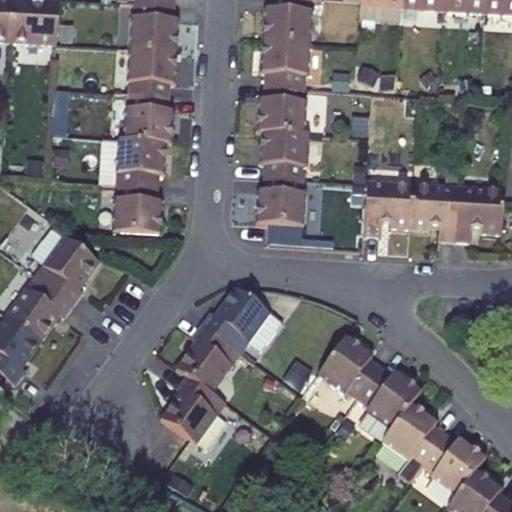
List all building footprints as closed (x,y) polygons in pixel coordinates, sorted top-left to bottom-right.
[(37,4),(17,3),(14,46),(60,48),(62,0),(46,0),(46,8),(37,7),(37,4)] [(139,0),(139,8),(178,10),(179,0),(139,0)] [(318,13),(318,0),(277,0),(277,11),(272,11),(270,42),(317,45),(319,13),(318,13)] [(365,0),(365,12),(404,14),(405,0),(365,0)] [(405,0),(404,14),(447,17),(447,0),(405,0)] [(447,0),(447,17),(488,19),(488,0),(447,0)] [(511,0),(488,0),(488,19),(511,20),(511,0)] [(0,45),(14,46),(17,3),(0,1),(0,45)] [(138,22),(135,21),(133,55),(181,57),(183,24),(178,24),(178,10),(139,8),(138,22)] [(316,75),(317,45),(270,42),(268,72),(273,73),(272,86),(313,89),(314,75),(316,75)] [(130,90),(133,90),(133,102),(173,105),(174,91),(179,92),(181,57),(133,55),(130,90)] [(314,103),(312,103),(313,89),(272,86),(271,100),(267,99),(265,132),(270,132),(312,135),(314,103)] [(132,115),(130,115),(128,145),(170,148),(175,148),(177,118),(172,117),(173,105),(133,102),(132,115)] [(313,168),(315,168),(317,135),(312,135),(270,132),(268,165),(272,165),(272,178),(313,181),(313,168)] [(123,173),(122,185),(163,188),(163,175),(168,175),(170,148),(128,145),(106,144),(105,171),(123,173)] [(105,171),(104,184),(122,185),(123,173),(105,171)] [(314,195),(312,195),(313,181),(272,178),(271,193),(266,192),(264,225),(275,226),(306,227),(312,228),(314,195)] [(396,223),(396,226),(413,227),(415,184),(376,182),(373,235),(388,236),(389,223),(396,223)] [(440,239),(457,240),(460,186),(415,184),(413,227),(431,228),(431,225),(441,226),(440,239)] [(167,202),(162,202),(163,188),(122,185),(121,199),(119,199),(117,231),(165,234),(167,202)] [(507,190),(460,186),(457,240),(472,241),(472,228),(482,229),(482,231),(504,233),(507,190)] [(34,253),(46,262),(34,278),(73,306),(83,292),(81,290),(102,260),(54,225),(34,253)] [(306,227),(275,226),(275,241),(305,242),(306,227)] [(64,318),(73,306),(34,278),(6,316),(42,343),(62,316),(64,318)] [(218,317),(214,314),(205,327),(243,356),(273,314),(239,289),(218,317)] [(24,372),(22,370),(42,343),(6,316),(0,324),(0,375),(15,386),(24,372)] [(214,396),(243,356),(205,327),(195,341),(199,344),(180,371),(189,378),(214,396)] [(352,396),(363,403),(387,371),(375,363),(378,359),(352,340),(324,378),(351,398),(352,396)] [(303,392),(314,372),(297,363),(286,383),(303,392)] [(417,407),(426,394),(400,375),(397,379),(387,371),(363,403),(373,411),(372,413),(376,416),(366,429),(389,445),(417,407)] [(228,406),(214,396),(189,378),(180,391),(184,394),(164,421),(209,454),(228,429),(216,421),(228,406)] [(415,464),(417,461),(428,470),(451,438),(440,430),(443,426),(417,407),(389,445),(415,464)] [(465,442),(461,446),(451,438),(428,470),(438,477),(437,480),(463,499),(481,473),(491,461),(465,442)] [(507,492),(481,473),(463,499),(452,511),(508,511),(511,507),(511,502),(504,497),(507,492)]
